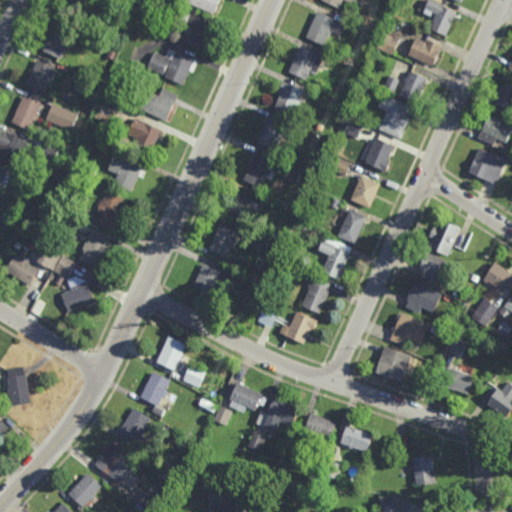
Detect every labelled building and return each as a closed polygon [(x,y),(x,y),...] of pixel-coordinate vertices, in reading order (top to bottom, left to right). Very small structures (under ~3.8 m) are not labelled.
[(81,13),(79,12),(74,23),(57,15),(63,0),(84,0),(82,4),(85,5),(81,13)] [(166,9),(162,7),(164,0),(167,0),(170,1),(166,9)] [(220,0),(214,14),(188,3),(189,0),(220,0)] [(447,34),(430,27),(436,11),(427,7),(430,0),(457,12),(447,34)] [(176,12),(169,9),(172,4),(178,7),(176,12)] [(340,35),(332,31),(330,36),(328,35),(323,45),(305,36),(317,10),(346,23),(340,35)] [(197,49),(180,41),(185,31),(182,30),(185,23),(188,24),(191,16),(209,24),(197,49)] [(69,46),(67,45),(61,59),(43,51),(54,25),(72,33),(68,41),(70,42),(69,46)] [(393,55),(377,47),(384,32),(400,39),(393,55)] [(426,41),(428,38),(443,45),(434,65),(409,54),(417,37),(426,41)] [(332,50),(327,47),(329,42),(335,45),(332,50)] [(316,72),(310,69),(306,79),(288,71),(300,45),(318,53),(324,56),(316,72)] [(183,85),(165,77),(169,68),(166,67),(162,76),(147,69),(154,52),(172,61),(177,51),(194,59),(183,85)] [(50,84),(47,83),(43,93),(26,85),(37,60),(54,68),(51,77),(53,77),(50,84)] [(417,101),(400,93),(411,70),(428,78),(417,101)] [(393,93),(383,88),(389,75),(399,79),(393,93)] [(511,108),(497,101),(498,98),(495,97),(499,89),(501,90),(507,77),(511,79),(511,108)] [(298,107),(296,106),(292,115),(274,107),(280,93),(277,92),(282,81),(303,90),(299,99),(302,100),(298,107)] [(178,96),(166,121),(141,109),(149,91),(159,96),(162,89),(178,96)] [(402,138),(379,128),(387,111),(379,106),(384,94),(408,105),(404,114),(411,118),(402,138)] [(35,121),(34,121),(30,130),(12,122),(24,97),(41,105),(37,113),(39,113),(35,121)] [(112,118),(98,111),(104,99),(118,105),(112,118)] [(89,112),(83,109),(86,102),(92,105),(89,112)] [(70,130),(47,120),(53,105),(77,116),(70,130)] [(511,132),(507,143),(498,138),(495,144),(480,137),(490,114),(511,124),(511,132)] [(288,138),(283,136),(280,142),(278,141),(274,150),(257,142),(268,117),(293,128),(288,138)] [(150,156),(133,148),(138,137),(128,133),(134,118),(161,130),(150,156)] [(357,138),(344,131),(350,119),(364,126),(357,138)] [(24,152),(21,151),(18,157),(17,156),(13,166),(0,160),(0,133),(1,131),(28,143),(24,152)] [(386,171),(365,162),(376,137),(394,145),(388,160),(390,161),(386,171)] [(71,152),(63,148),(67,141),(74,145),(71,152)] [(54,162),(39,156),(44,143),(59,150),(54,162)] [(497,184),(470,172),(481,148),(508,161),(497,184)] [(132,192),(112,184),(117,174),(109,170),(116,154),(143,166),(132,192)] [(266,178),(265,178),(261,187),(243,179),(255,154),(272,161),(268,170),(270,171),(266,178)] [(346,175),(332,169),(338,156),(351,163),(346,175)] [(296,183),(282,177),(288,163),(302,169),(296,183)] [(0,198),(8,173),(0,170),(0,198)] [(93,179),(87,176),(89,171),(95,173),(93,179)] [(370,208),(351,200),(362,175),(381,183),(370,208)] [(256,209),(253,207),(251,211),(250,211),(245,222),(226,214),(238,188),(261,199),(256,209)] [(111,227),(95,219),(99,209),(97,208),(101,200),(103,201),(106,193),(124,200),(111,227)] [(336,209),(330,206),(334,198),(340,201),(336,209)] [(355,243),(338,236),(350,209),(367,217),(355,243)] [(76,239),(62,233),(69,217),(83,223),(76,239)] [(448,255),(430,247),(434,238),(430,236),(435,227),(437,229),(442,219),(461,227),(448,255)] [(30,232),(22,228),(25,223),(32,227),(30,232)] [(233,249),(232,248),(227,258),(209,249),(221,224),(239,232),(235,240),(236,241),(233,249)] [(319,239),(313,237),(315,231),(322,234),(319,239)] [(265,249),(252,244),(256,234),(269,240),(265,249)] [(109,243),(98,268),(79,260),(84,250),(82,250),(86,242),(87,243),(91,235),(109,243)] [(20,247),(15,243),(17,239),(23,242),(20,247)] [(339,279),(322,271),(330,255),(319,250),(323,241),(350,253),(339,279)] [(53,270),(38,262),(46,248),(61,256),(53,270)] [(445,281),(434,276),(431,283),(418,277),(420,270),(418,269),(427,251),(453,263),(445,281)] [(25,260),(26,258),(33,262),(32,264),(40,269),(30,286),(6,271),(16,254),(25,260)] [(67,278),(55,271),(64,257),(76,264),(67,278)] [(511,279),(505,290),(486,278),(496,262),(511,272),(511,279)] [(218,271),(221,264),(236,271),(229,286),(219,282),(216,288),(215,288),(210,298),(192,289),(204,264),(218,271)] [(477,282),(471,280),(473,274),(479,277),(477,282)] [(319,313),(302,306),(314,277),(330,284),(329,287),(330,288),(328,290),(329,291),(319,313)] [(433,312),(422,307),(419,312),(406,306),(409,301),(407,299),(415,282),(442,295),(433,312)] [(69,313),(61,295),(87,284),(95,302),(69,313)] [(486,325),(473,316),(485,298),(499,307),(486,325)] [(272,327),(278,314),(265,308),(259,321),(272,327)] [(313,319),(317,321),(313,330),(310,329),(304,343),(287,336),(290,329),(289,329),(296,312),(313,319)] [(420,344),(407,338),(403,345),(390,338),(402,313),(429,325),(420,344)] [(511,335),(511,337),(499,330),(504,321),(511,326),(511,335)] [(182,361),(180,361),(176,369),(157,361),(168,336),(187,344),(183,354),(185,354),(182,361)] [(461,356),(450,351),(457,338),(467,343),(461,356)] [(505,350),(498,346),(502,341),(508,346),(505,350)] [(403,381),(376,371),(385,346),(412,356),(403,381)] [(198,387),(184,380),(192,364),(206,371),(198,387)] [(26,375),(28,375),(33,403),(13,406),(11,395),(9,395),(8,387),(10,387),(8,378),(10,377),(9,369),(25,366),(26,375)] [(468,394),(443,385),(449,367),(474,376),(468,394)] [(164,397),(163,396),(159,405),(141,396),(154,372),(171,380),(166,390),(168,390),(164,397)] [(511,411),(508,417),(488,403),(499,387),(503,390),(509,381),(511,383),(511,411)] [(254,411),(247,407),(244,413),(229,406),(232,400),(231,399),(239,383),(262,394),(254,411)] [(291,426),(279,421),(276,429),(257,422),(261,412),(267,414),(273,398),(298,408),(291,426)] [(225,425),(214,420),(220,406),(231,411),(225,425)] [(142,434),(141,434),(136,442),(119,431),(134,408),(150,419),(144,427),(146,428),(142,434)] [(330,440),(305,431),(310,414),(336,423),(330,440)] [(0,418),(10,428),(0,438),(0,418)] [(366,452),(341,443),(347,427),(372,435),(366,452)] [(260,451),(248,447),(254,433),(265,437),(260,451)] [(129,489),(121,483),(121,484),(95,465),(112,442),(128,454),(124,460),(133,467),(131,470),(139,476),(129,489)] [(416,485),(414,458),(434,456),(436,484),(416,485)] [(337,479),(323,474),(328,461),(341,466),(337,479)] [(92,501),(90,500),(84,507),(69,494),(88,473),(103,487),(96,494),(97,495),(92,501)] [(245,511),(217,511),(218,506),(223,507),(225,492),(247,494),(245,511)] [(147,511),(141,511),(135,506),(146,494),(156,502),(147,511)] [(379,511),(379,497),(396,496),(396,511),(379,511)] [(72,511),(47,511),(48,511),(49,511),(54,511),(63,503),(72,511)]
